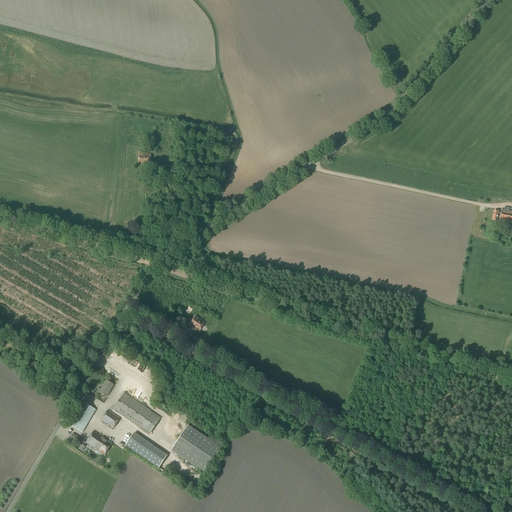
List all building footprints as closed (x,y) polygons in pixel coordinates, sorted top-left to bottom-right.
[(150,165),(151,154),(143,154),(143,152),(139,152),(138,165),(150,165)] [(511,212),(509,212),(510,208),(506,208),(506,211),(501,210),(501,213),(498,213),(498,212),(494,211),(492,220),(497,221),(497,219),(499,220),(499,221),(511,223),(511,212)] [(199,331),(204,322),(195,317),(189,326),(199,331)] [(182,338),(193,344),(196,338),(189,334),(188,336),(184,334),(182,338)] [(138,365),(136,370),(141,373),(144,368),(138,365)] [(106,397),(113,385),(106,381),(99,393),(106,397)] [(150,434),(161,418),(124,393),(113,410),(150,434)] [(144,404),(148,399),(143,396),(139,400),(144,404)] [(82,433),(95,410),(82,402),(68,425),(82,433)] [(113,429),(120,419),(108,410),(101,420),(113,429)] [(204,473),(221,448),(188,425),(171,450),(204,473)] [(102,437),(93,432),(86,443),(99,452),(104,455),(112,444),(102,437)] [(79,446),(83,440),(72,434),(69,440),(79,446)]
